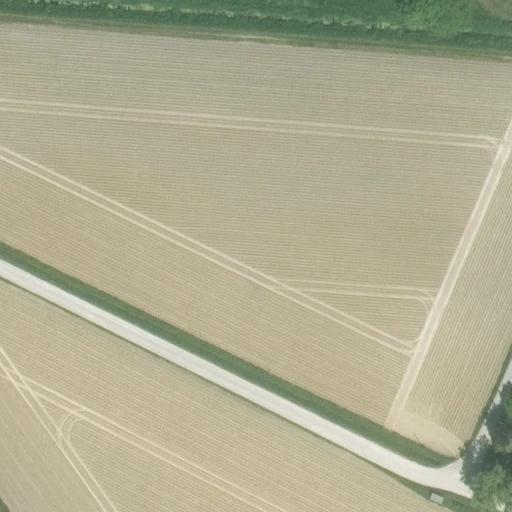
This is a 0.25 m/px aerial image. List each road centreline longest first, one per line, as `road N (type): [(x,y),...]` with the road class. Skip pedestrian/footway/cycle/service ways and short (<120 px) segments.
road 1 (track): [(0,269),(458,488),(511,505)]
road 2 (track): [(458,488),(511,366)]
